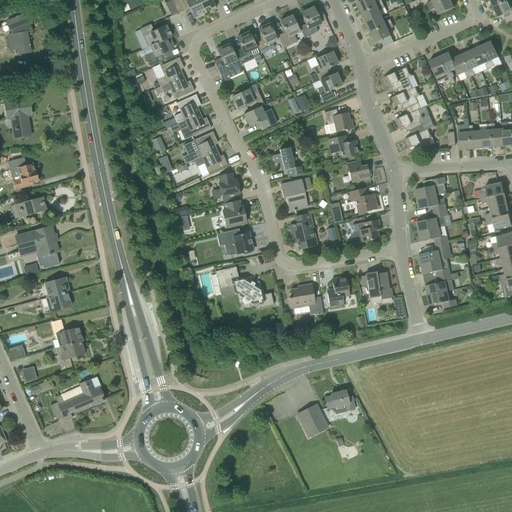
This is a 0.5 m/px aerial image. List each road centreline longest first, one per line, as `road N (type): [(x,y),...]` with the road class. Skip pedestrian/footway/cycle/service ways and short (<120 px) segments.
road 1 (residential): [(401,250),(293,267),(276,253),(256,172),(231,139),(192,46),(282,0)]
road 2 (primary): [(123,276),(72,0)]
road 3 (unclassified): [(198,428),(311,366),(420,341)]
road 4 (residential): [(365,70),(478,19),(469,0)]
road 5 (primary): [(123,276),(150,413)]
road 6 (primary): [(169,407),(123,276)]
